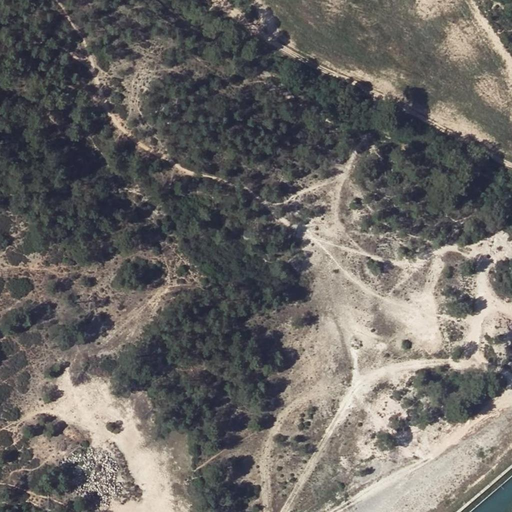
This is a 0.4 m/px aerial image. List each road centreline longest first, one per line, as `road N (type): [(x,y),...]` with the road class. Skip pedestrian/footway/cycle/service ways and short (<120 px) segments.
road 1 (track): [(265,511),(266,454),(278,419),(390,367),(447,362),(511,371)]
road 2 (track): [(229,0),(348,78),(511,164)]
